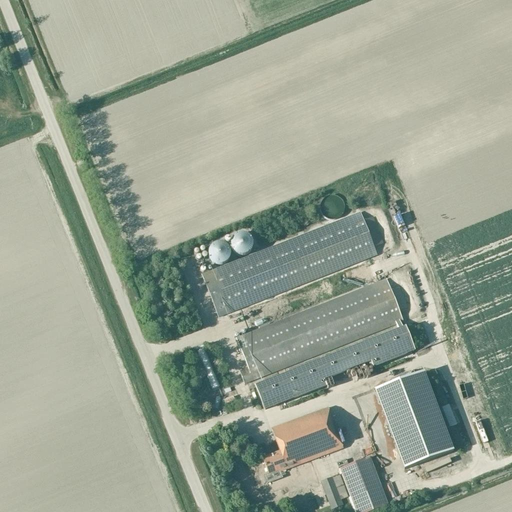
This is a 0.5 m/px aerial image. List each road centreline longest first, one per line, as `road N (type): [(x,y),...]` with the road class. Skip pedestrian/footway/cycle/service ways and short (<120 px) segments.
road 1 (unclassified): [(206,511),(2,0)]
road 2 (track): [(396,213),(484,471)]
road 3 (track): [(511,459),(439,486),(390,470)]
